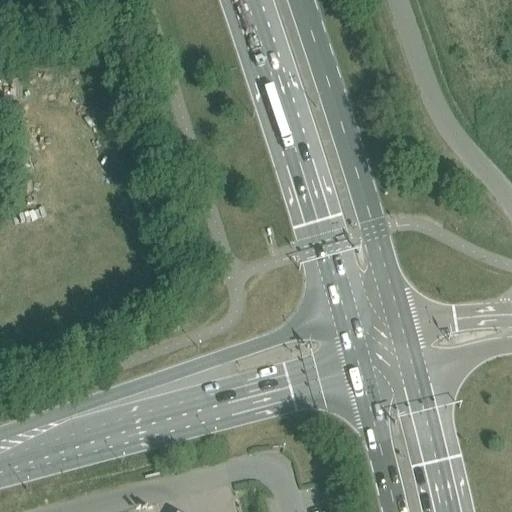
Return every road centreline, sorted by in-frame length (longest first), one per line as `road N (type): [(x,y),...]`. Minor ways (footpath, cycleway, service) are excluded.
road 1 (primary): [(246,0),(347,323)]
road 2 (primary): [(400,317),(301,0)]
road 3 (unclassified): [(511,201),(440,112),(396,0)]
road 4 (secondary): [(161,399),(243,403),(361,374)]
road 5 (secondary): [(347,323),(228,358),(161,399)]
road 6 (secondary): [(0,455),(161,399)]
road 7 (primary): [(447,511),(413,360)]
road 8 (primary): [(361,374),(395,511)]
